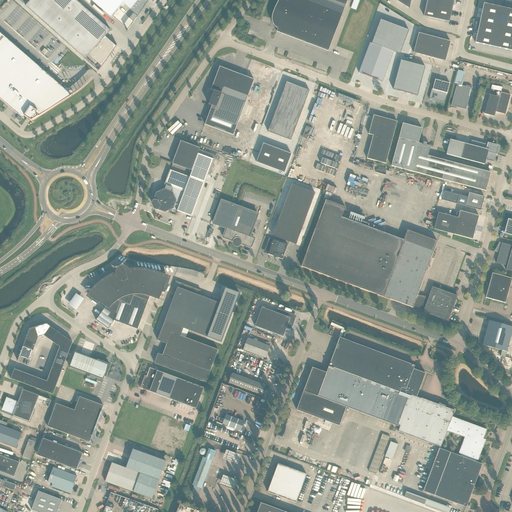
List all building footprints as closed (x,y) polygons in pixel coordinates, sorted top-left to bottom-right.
[(111,31),(75,0),(30,0),(26,6),(85,59),(89,56),(101,67),(117,45),(116,46),(106,37),(111,31)] [(147,0),(90,0),(111,17),(123,3),(138,16),(148,1),(147,0)] [(328,51),(347,0),(278,0),(276,5),(275,6),(275,7),(274,8),(273,9),(273,10),(273,11),(272,12),(272,13),(272,14),(272,15),(272,17),(272,19),(272,20),(273,22),(273,23),(274,24),(274,25),(274,26),(275,27),(276,28),(278,28),(276,32),(328,51)] [(395,0),(396,0),(396,1),(404,5),(409,9),(411,0),(395,0)] [(427,0),(424,16),(428,17),(445,21),(449,22),(454,0),(427,0)] [(511,9),(483,3),(474,43),(511,50),(511,9)] [(381,20),(372,43),(394,51),(400,54),(409,30),(381,20)] [(49,76),(0,33),(0,99),(28,123),(71,96),(49,76)] [(419,33),(413,53),(445,61),(450,42),(419,33)] [(394,51),(372,43),(370,43),(359,73),(382,81),(394,51)] [(401,60),(393,89),(417,96),(425,67),(401,60)] [(233,135),(254,80),(220,67),(211,89),(214,91),(209,105),(212,106),(205,124),(233,135)] [(447,93),(450,83),(435,80),(433,89),(432,89),(429,99),(443,103),(446,93),(447,93)] [(309,91),(286,82),(268,132),(291,140),(309,91)] [(466,109),(471,88),(457,84),(451,105),(466,109)] [(506,112),(510,95),(501,92),(502,87),(492,85),(484,114),(494,117),(495,112),(503,114),(506,112)] [(333,104),(328,122),(333,124),(334,120),(341,122),(345,108),(333,104)] [(385,118),(374,115),(368,134),(373,135),(367,158),(386,164),(397,121),(385,118),(386,117),(385,118)] [(307,125),(316,129),(319,123),(309,119),(307,125)] [(423,144),(418,143),(422,129),(403,124),(391,166),(411,171),(425,175),(486,191),(491,173),(428,156),(430,146),(426,145),(426,144),(423,143),(423,144)] [(470,145),(450,140),(446,154),(485,165),(486,160),(494,162),(496,155),(498,155),(500,146),(488,142),(487,144),(471,140),(470,145)] [(192,171),(200,148),(181,141),(172,164),(192,171)] [(284,173),(292,154),(263,143),(256,162),(284,173)] [(192,217),(214,159),(198,154),(190,177),(170,170),(165,185),(164,184),(164,185),(166,186),(164,190),(157,194),(154,201),(155,204),(153,205),(154,207),(156,206),(157,209),(165,212),(173,208),(177,210),(176,212),(177,213),(177,212),(192,217)] [(302,179),(305,172),(293,167),(290,175),(302,179)] [(331,192),(333,186),(322,182),(320,189),(331,192)] [(315,193),(291,184),(272,236),(296,244),(315,193)] [(456,204),(459,195),(444,191),(442,200),(456,204)] [(481,210),(484,197),(469,193),(465,206),(481,210)] [(468,198),(459,195),(456,204),(465,206),(468,198)] [(374,294),(395,237),(342,217),(345,207),(326,200),(301,267),(374,294)] [(251,248),(254,238),(250,237),(258,214),(221,201),(213,224),(226,228),(223,238),(233,241),(232,244),(233,246),(235,247),(238,247),(240,246),(241,244),(251,248)] [(473,239),(479,216),(460,211),(458,218),(438,213),(434,229),(454,234),(473,239)] [(511,221),(509,220),(506,230),(501,232),(511,234),(511,221)] [(395,237),(374,294),(389,299),(413,308),(414,306),(424,310),(423,312),(448,321),(456,300),(457,300),(458,298),(457,298),(457,296),(432,287),(428,299),(417,295),(432,257),(434,257),(436,253),(433,252),(437,242),(407,230),(404,240),(395,237)] [(282,260),(288,245),(269,238),(263,252),(274,256),(274,258),(276,258),(277,257),(282,260)] [(496,262),(496,263),(497,263),(507,266),(506,270),(511,271),(511,245),(499,242),(497,249),(500,250),(497,262),(496,262)] [(91,294),(90,296),(105,307),(96,320),(108,329),(114,321),(137,329),(150,297),(159,300),(167,278),(158,275),(156,274),(154,274),(152,273),(150,273),(149,272),(147,272),(144,272),(141,271),(139,271),(137,271),(134,271),(132,271),(130,272),(130,273),(130,274),(130,276),(129,277),(128,278),(127,279),(126,280),(125,280),(123,280),(122,280),(120,280),(119,279),(118,279),(117,278),(116,276),(116,275),(114,276),(112,277),(110,278),(108,279),(106,280),(104,282),(102,283),(100,285),(98,287),(96,289),(95,290),(94,291),(93,292),(91,294)] [(505,303),(511,278),(492,273),(488,289),(487,289),(486,291),(487,292),(486,298),(505,303)] [(158,354),(154,363),(206,382),(218,350),(185,338),(181,336),(184,328),(207,337),(221,342),(240,294),(225,288),(220,303),(199,295),(201,290),(176,281),(170,298),(173,299),(157,340),(167,344),(163,355),(158,354)] [(68,306),(77,312),(84,300),(76,295),(68,306)] [(276,312),(262,307),(255,326),(283,337),(287,328),(291,329),(295,318),(294,315),(277,309),(276,312)] [(507,352),(511,332),(511,326),(489,321),(482,345),(502,350),(500,356),(498,362),(508,365),(509,358),(505,357),(507,352)] [(15,368),(11,379),(53,394),(72,343),(73,343),(72,342),(72,341),(70,341),(60,333),(60,332),(58,332),(57,331),(56,331),(46,324),(44,324),(39,325),(40,326),(29,329),(27,335),(26,336),(26,337),(26,338),(25,338),(25,340),(20,354),(19,355),(19,356),(20,356),(30,360),(38,337),(43,336),(60,347),(58,350),(57,351),(58,352),(55,359),(54,359),(55,361),(52,367),(51,368),(52,369),(49,375),(48,375),(49,376),(47,381),(46,381),(46,380),(44,380),(40,379),(39,378),(38,378),(33,376),(33,375),(32,376),(27,374),(26,373),(25,373),(20,371),(20,370),(18,371),(15,369),(15,368)] [(266,358),(270,346),(248,338),(243,350),(266,358)] [(425,373),(413,369),(415,366),(339,338),(326,373),(312,367),(296,410),(339,426),(346,407),(397,426),(398,425),(400,426),(398,432),(441,448),(447,431),(465,437),(459,453),(460,454),(459,456),(439,448),(423,491),(466,507),(482,464),(476,462),(477,460),(478,461),(484,443),(482,442),(487,430),(452,417),(455,411),(421,398),(421,399),(416,397),(425,373)] [(97,360),(75,352),(69,367),(103,380),(106,373),(107,373),(107,372),(106,372),(109,364),(97,359),(97,360)] [(157,370),(150,368),(147,376),(145,376),(140,388),(196,409),(201,395),(204,388),(157,370)] [(262,395),(265,386),(232,373),(229,383),(262,395)] [(7,398),(2,410),(14,414),(13,416),(29,422),(32,415),(44,419),(51,400),(23,390),(18,402),(7,398)] [(90,442),(103,405),(79,397),(74,410),(56,403),(47,427),(90,442)] [(226,414),(222,424),(227,426),(241,431),(245,422),(226,414)] [(0,441),(17,447),(22,433),(6,427),(8,423),(0,420),(0,441)] [(377,473),(390,436),(382,433),(370,470),(377,473)] [(77,470),(83,453),(43,438),(37,455),(77,470)] [(29,459),(36,442),(29,439),(22,457),(29,459)] [(392,460),(398,444),(390,442),(385,457),(392,460)] [(192,485),(201,488),(216,449),(210,447),(205,458),(203,457),(192,485)] [(126,468),(112,463),(105,482),(152,499),(166,461),(133,449),(126,468)] [(238,464),(241,455),(226,450),(223,459),(238,464)] [(0,471),(14,476),(19,462),(0,455),(0,471)] [(296,503),(306,474),(278,464),(267,492),(296,503)] [(327,470),(338,473),(339,467),(328,465),(327,470)] [(70,493),(77,476),(53,468),(48,482),(53,484),(52,486),(70,493)] [(395,475),(392,474),(391,478),(393,479),(393,480),(397,482),(402,483),(403,481),(398,479),(399,476),(395,475)] [(223,475),(220,484),(235,490),(238,481),(223,475)] [(0,479),(0,487),(3,488),(3,487),(14,491),(16,485),(2,480),(0,479)] [(57,511),(62,500),(38,491),(31,510),(37,511),(57,511)] [(446,511),(449,511),(451,507),(406,492),(404,498),(446,511)] [(285,511),(261,503),(257,511),(285,511)]
